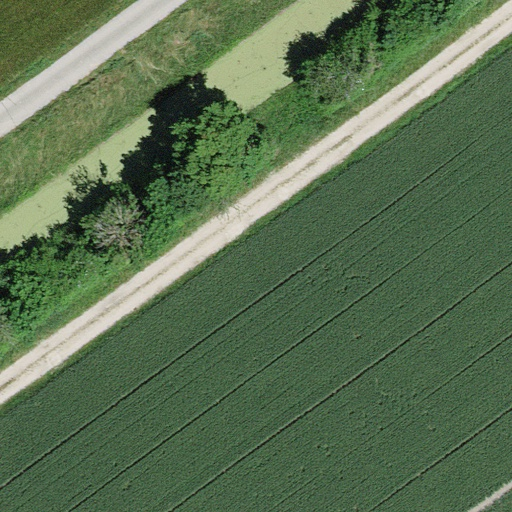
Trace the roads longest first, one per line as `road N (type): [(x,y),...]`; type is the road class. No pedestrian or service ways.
road 1 (track): [(0,352),(465,0)]
road 2 (track): [(128,0),(0,95)]
